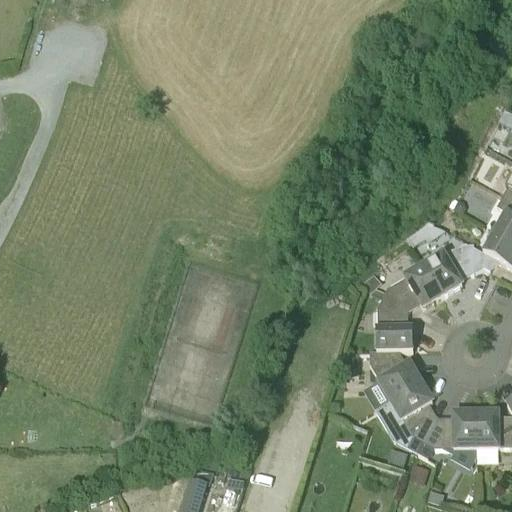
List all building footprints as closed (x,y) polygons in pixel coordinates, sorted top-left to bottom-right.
[(511,127),(511,119),(505,115),(499,127),(509,133),(511,127)] [(511,192),(509,191),(503,202),(511,207),(511,192)] [(511,207),(503,202),(497,212),(506,217),(494,237),(511,247),(511,207)] [(466,213),(464,207),(458,204),(453,213),(462,218),(466,213)] [(426,243),(441,234),(427,226),(419,232),(407,240),(414,250),(425,243),(426,243)] [(511,274),(511,247),(494,237),(483,256),(469,248),(474,280),(474,279),(484,273),(490,277),(496,266),(511,274)] [(461,280),(474,280),(469,248),(454,253),(424,272),(442,302),(462,290),(457,282),(461,280)] [(391,293),(388,298),(384,304),(409,317),(414,308),(419,305),(423,313),(442,302),(424,272),(391,293)] [(362,285),(371,296),(376,293),(382,288),(374,277),(362,285)] [(403,328),(409,317),(384,304),(377,316),(376,357),(413,357),(413,334),(403,334),(403,328)] [(344,357),(344,367),(347,367),(358,367),(358,357),(344,357)] [(390,408),(421,388),(410,369),(402,373),(400,370),(400,357),(413,357),(376,357),(376,358),(369,359),(369,372),(390,408)] [(411,441),(424,450),(438,423),(427,417),(425,412),(432,408),(421,388),(390,408),(400,427),(403,425),(411,441)] [(424,450),(418,459),(428,465),(434,455),(435,455),(441,455),(452,461),(454,461),(454,455),(476,455),(477,455),(477,419),(454,419),(454,423),(454,429),(449,429),(438,423),(424,450)] [(498,419),(477,419),(477,455),(499,455),(499,452),(511,452),(511,422),(503,428),(498,428),(498,422),(498,419)] [(408,486),(424,491),(429,474),(413,470),(408,486)] [(196,472),(194,483),(212,487),(215,476),(196,472)] [(217,485),(223,487),(225,481),(218,479),(217,485)] [(229,481),(227,489),(242,493),(244,485),(229,481)] [(199,511),(205,490),(189,485),(181,511),(199,511)] [(428,506),(442,510),(444,500),(430,496),(428,506)]
